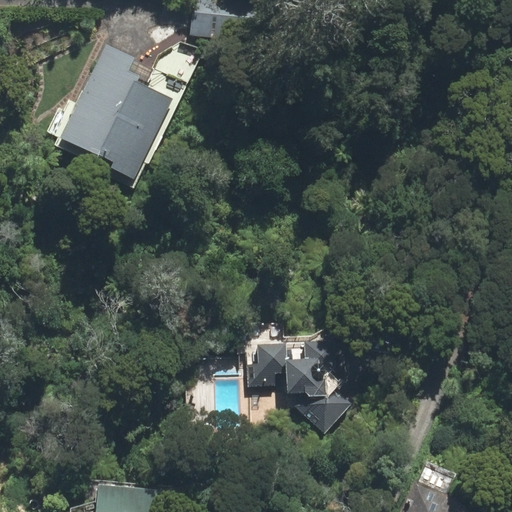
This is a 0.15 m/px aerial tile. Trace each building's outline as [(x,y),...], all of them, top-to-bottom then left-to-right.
[(251,1),(241,0),(197,0),(191,39),(243,48),(251,1)] [(128,68),(104,56),(57,152),(128,187),(167,109),(119,86),(128,68)] [(335,429),(329,351),(252,357),(254,387),(281,385),(282,399),(298,398),(301,431),(335,429)] [(397,511),(395,511),(458,511),(410,487),(397,511)] [(149,511),(150,501),(94,498),(93,511),(149,511)]
